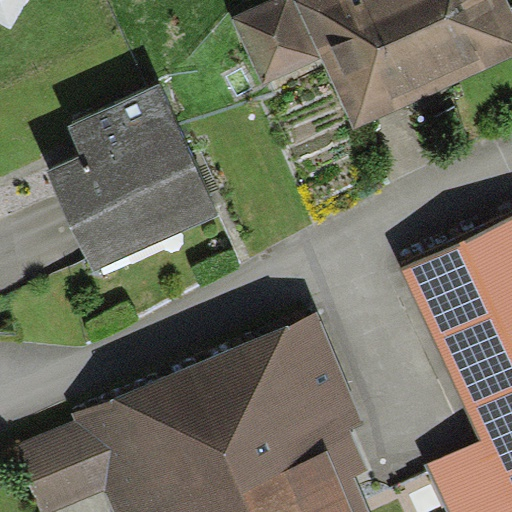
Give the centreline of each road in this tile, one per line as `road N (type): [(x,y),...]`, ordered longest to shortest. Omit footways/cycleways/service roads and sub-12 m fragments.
road 1 (unknown): [(343,261),(511,183)]
road 2 (unknown): [(343,261),(417,421)]
